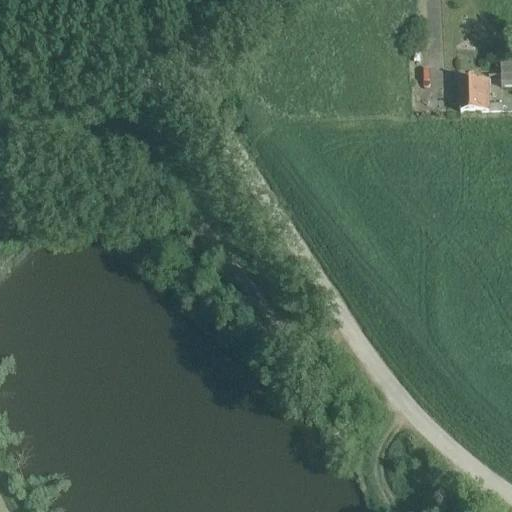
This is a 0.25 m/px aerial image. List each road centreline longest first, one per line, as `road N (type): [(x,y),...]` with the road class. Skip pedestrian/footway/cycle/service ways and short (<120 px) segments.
road 1 (unclassified): [(511,497),(384,386),(244,174),(184,64)]
road 2 (unclassified): [(184,64),(108,84),(51,89),(0,82)]
